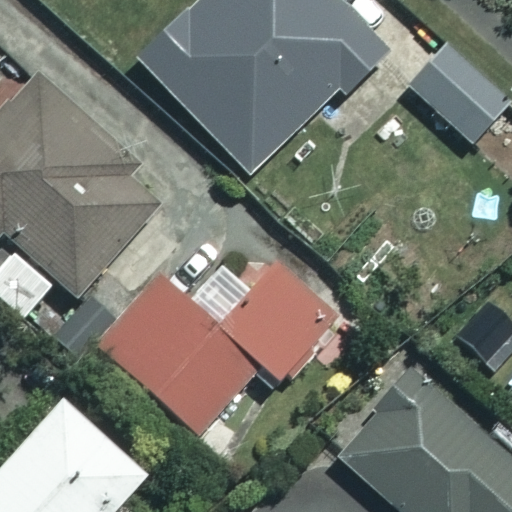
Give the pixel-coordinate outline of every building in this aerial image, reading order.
[(377,47),(331,0),(190,0),(130,58),(243,176),(377,47)] [(511,117),(445,51),(346,150),(403,206),(458,151),(511,204),(511,117)] [(125,155),(37,73),(0,112),(0,235),(68,300),(152,211),(109,171),(125,155)] [(334,323),(272,265),(211,331),(156,280),(93,348),(191,439),(255,369),(274,387),(334,323)] [(511,511),(511,459),(408,370),(329,463),(385,511),(511,511)] [(0,511),(108,511),(138,480),(47,397),(0,448),(0,511)]
